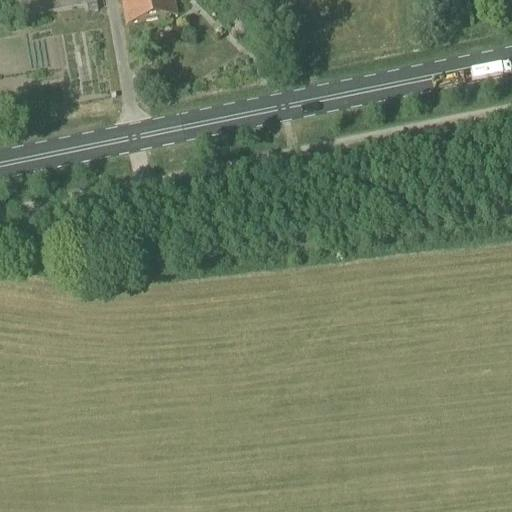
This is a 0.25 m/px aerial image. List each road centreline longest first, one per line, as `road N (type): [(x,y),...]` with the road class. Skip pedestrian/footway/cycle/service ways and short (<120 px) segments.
road 1 (primary): [(0,168),(511,64)]
road 2 (unclassified): [(0,220),(511,116)]
